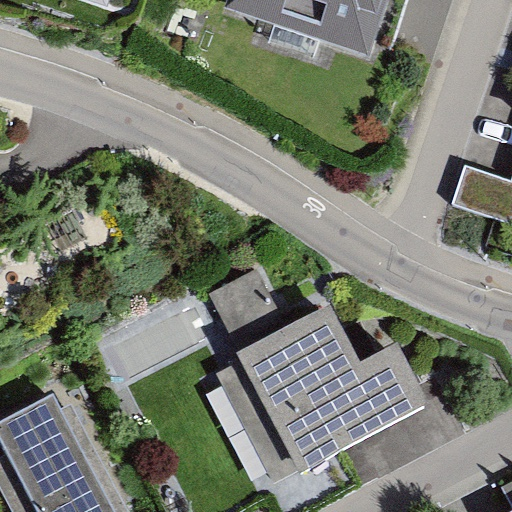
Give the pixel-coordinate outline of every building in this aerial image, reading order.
[(113,0),(54,0),(107,18),(113,0)] [(395,0),(231,0),(226,15),(374,64),(395,0)] [(511,187),(466,173),(453,212),(511,231),(511,187)] [(257,278),(208,303),(230,347),(279,322),(257,278)] [(330,321),(239,368),(301,490),(354,463),(413,433),(430,424),(400,365),(363,384),(330,321)] [(0,437),(0,453),(6,465),(0,467),(0,494),(9,511),(123,511),(73,413),(61,419),(55,409),(0,437)] [(511,507),(511,486),(503,491),(511,507)]
